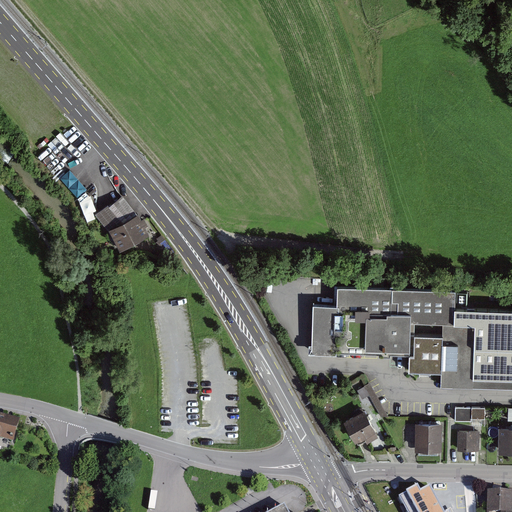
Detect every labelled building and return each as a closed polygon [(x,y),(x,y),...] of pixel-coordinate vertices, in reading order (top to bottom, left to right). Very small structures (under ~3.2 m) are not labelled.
[(61,178),(92,211),(100,204),(85,189),(89,185),(72,167),(61,178)] [(109,231),(119,251),(150,236),(139,216),(123,198),(96,215),(109,231)] [(337,305),(313,304),(311,350),(408,354),(407,370),(441,372),(440,386),(511,388),(511,309),(457,307),(458,290),(338,285),(337,305)] [(367,383),(364,385),(381,416),(389,416),(370,382),(367,383)] [(472,407),(456,406),(455,420),(472,421),(472,418),(472,407)] [(485,407),(472,407),(472,418),(485,418),(485,407)] [(365,410),(345,420),(357,442),(365,438),(368,444),(380,438),(365,410)] [(21,420),(0,414),(0,438),(15,443),(21,420)] [(442,423),(415,423),(415,451),(442,452),(442,423)] [(511,426),(500,426),(499,452),(511,451),(511,426)] [(480,431),(458,431),(457,452),(480,452),(480,431)] [(418,488),(399,498),(406,511),(443,511),(431,489),(421,494),(418,488)] [(511,511),(511,492),(487,492),(486,511),(511,511)] [(276,511),(300,511),(295,502),(276,511)]
